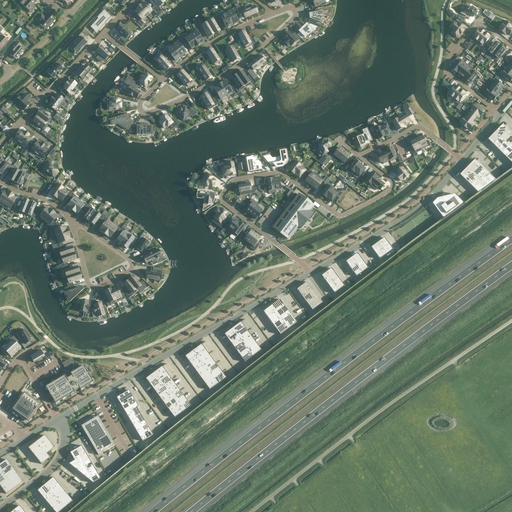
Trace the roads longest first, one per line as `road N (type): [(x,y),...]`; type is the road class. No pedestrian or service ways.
road 1 (motorway): [(511,238),(150,511)]
road 2 (motorway): [(191,511),(511,265)]
road 3 (residential): [(311,270),(223,202),(223,193),(244,178),(283,173),(346,214),(392,188),(359,155)]
road 4 (unclassified): [(251,511),(511,317)]
road 5 (unclassified): [(58,418),(311,270)]
road 6 (residential): [(272,12),(293,10),(291,21),(225,77),(145,112),(140,101),(161,79)]
road 7 (unclassified): [(311,270),(417,208),(462,159)]
road 8 (residential): [(499,113),(445,66),(478,22),(511,47)]
road 9 (residential): [(131,258),(131,270),(120,277),(89,284),(66,214)]
road 10 (residential): [(161,79),(272,12)]
road 11 (residential): [(103,33),(21,121)]
road 12 (residential): [(359,155),(418,127),(462,159)]
